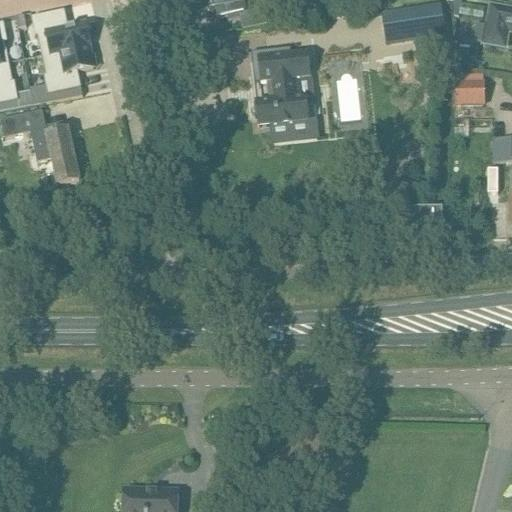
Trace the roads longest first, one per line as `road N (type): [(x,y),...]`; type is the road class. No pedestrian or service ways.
road 1 (unclassified): [(0,378),(511,376)]
road 2 (primary): [(511,299),(324,319),(70,331)]
road 3 (primary): [(70,331),(129,340),(511,338)]
road 4 (unclassified): [(511,259),(164,277)]
road 5 (residential): [(164,277),(101,0)]
